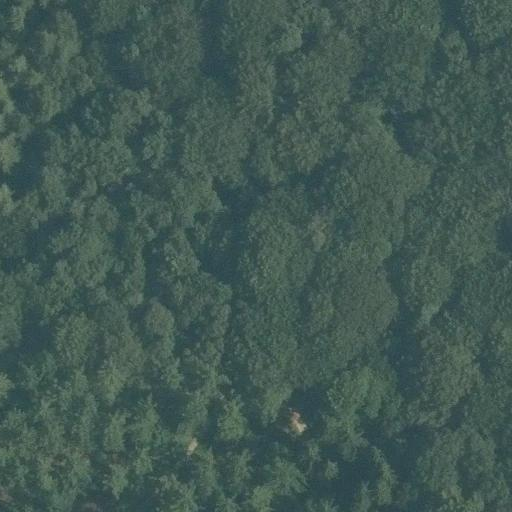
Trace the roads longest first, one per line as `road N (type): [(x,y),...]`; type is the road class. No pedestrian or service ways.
road 1 (track): [(394,0),(293,511)]
road 2 (track): [(0,362),(311,413)]
